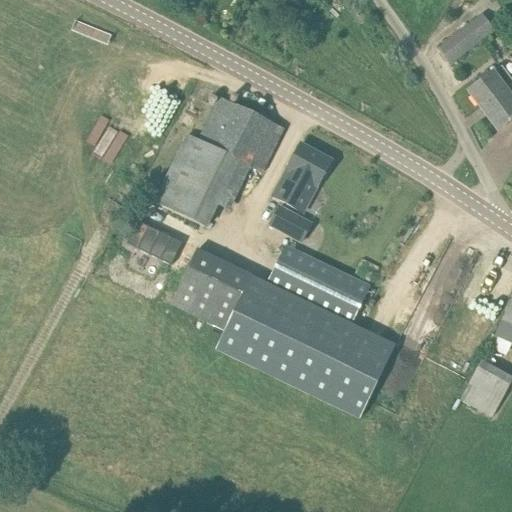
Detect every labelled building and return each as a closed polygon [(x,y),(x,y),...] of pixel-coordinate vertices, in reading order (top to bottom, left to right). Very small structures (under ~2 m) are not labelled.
[(461,9),(454,4),(450,10),(457,15),(461,9)] [(495,32),(481,15),(437,49),(449,67),(495,32)] [(477,78),(480,82),(467,92),(480,109),(504,90),(505,91),(511,86),(511,82),(502,68),(492,75),(489,75),(486,71),(477,78)] [(511,86),(505,91),(504,90),(480,109),(497,132),(511,120),(511,86)] [(202,142),(187,135),(153,203),(207,230),(218,208),(229,213),(250,170),(262,175),(285,130),(222,100),(202,142)] [(331,163),(300,146),(287,171),(287,172),(273,198),(302,214),(317,188),(318,188),(331,163)] [(311,225),(292,215),(279,208),(269,225),(301,243),(311,225)] [(194,246),(140,220),(134,234),(135,234),(129,247),(170,267),(176,254),(187,259),(194,246)] [(370,287),(285,246),(267,285),(351,326),(370,287)] [(266,285),(251,277),(225,331),(215,350),(360,420),(368,403),(395,347),(351,326),(267,285),(266,285)] [(511,345),(511,344),(511,300),(494,336),(492,335),(485,347),(506,358),(511,345)] [(480,301),(454,350),(473,360),(500,311),(480,301)] [(492,417),(511,381),(482,364),(461,401),(492,417)]
